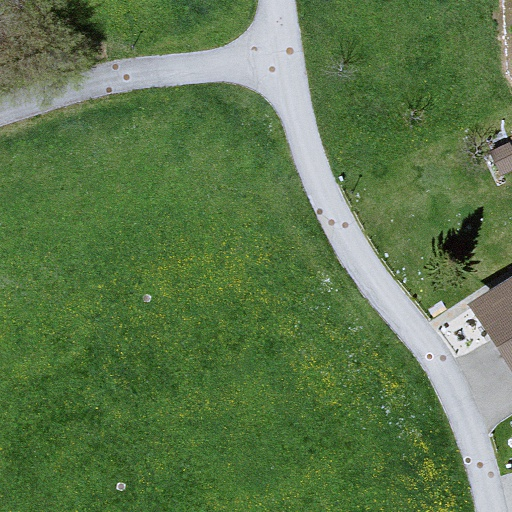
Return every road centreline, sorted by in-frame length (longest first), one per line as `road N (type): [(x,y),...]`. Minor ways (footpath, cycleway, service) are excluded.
road 1 (residential): [(274,0),(284,66),(337,224),(449,379),(497,511)]
road 2 (track): [(284,66),(154,72),(0,116)]
